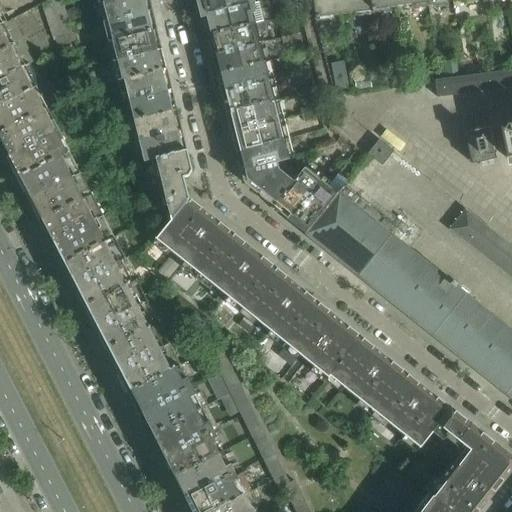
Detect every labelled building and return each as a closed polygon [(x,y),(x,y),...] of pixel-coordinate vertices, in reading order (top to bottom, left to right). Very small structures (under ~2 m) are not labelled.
[(74,37),(62,0),(49,0),(42,3),(55,43),(74,37)] [(148,0),(113,0),(97,4),(102,24),(149,12),(152,11),(148,0)] [(249,0),(197,0),(202,18),(251,6),(249,0)] [(342,0),(313,0),(316,20),(345,16),(342,0)] [(371,0),(342,0),(345,16),(373,12),(371,0)] [(400,0),(371,0),(373,12),(401,9),(400,0)] [(428,0),(400,0),(401,9),(429,5),(428,0)] [(251,6),(202,18),(207,37),(256,25),(251,6)] [(149,12),(102,24),(107,43),(157,31),(152,11),(149,12)] [(0,54),(28,40),(26,36),(22,38),(14,20),(4,25),(0,27),(0,54)] [(256,25),(207,37),(212,56),(261,44),(256,25)] [(302,34),(300,28),(283,32),(284,38),(302,34)] [(157,31),(107,43),(112,62),(161,50),(157,31)] [(303,40),(302,34),(284,38),(286,44),(303,40)] [(0,81),(26,68),(25,67),(35,62),(26,43),(29,41),(28,40),(0,54),(0,81)] [(261,44),(212,56),(217,76),(266,64),(261,44)] [(161,50),(112,62),(117,82),(122,81),(123,80),(166,70),(161,50)] [(476,71),(474,53),(464,54),(466,72),(476,71)] [(266,64),(217,76),(222,96),(271,84),(266,64)] [(26,68),(0,81),(0,107),(36,89),(26,68)] [(310,68),(292,72),(294,78),(312,74),(310,68)] [(166,70),(123,80),(128,101),(171,90),(166,70)] [(511,71),(435,82),(437,101),(511,90),(511,126),(499,129),(505,158),(511,155),(511,71)] [(313,80),(312,74),(294,78),(295,85),(313,80)] [(271,84),(222,96),(227,115),(275,104),(271,84)] [(36,89),(0,107),(0,133),(47,110),(36,89)] [(171,90),(128,101),(133,122),(176,111),(171,90)] [(275,104),(227,115),(232,135),(280,123),(275,104)] [(322,113),(320,107),(302,112),(303,117),(322,113)] [(47,110),(0,133),(0,141),(8,157),(58,131),(47,110)] [(176,111),(133,122),(138,142),(182,131),(176,111)] [(323,119),(322,113),(303,117),(304,123),(323,119)] [(280,123),(232,135),(236,154),(285,142),(280,123)] [(58,131),(8,157),(19,178),(69,152),(58,131)] [(182,131),(138,142),(143,163),(154,161),(187,152),(182,131)] [(488,131),(465,137),(467,142),(465,142),(466,147),(463,147),(465,160),(469,159),(470,164),(472,163),(473,167),(495,162),(494,158),(496,158),(495,153),(498,153),(495,141),(492,141),(491,137),(489,137),(488,131)] [(335,147),(333,140),(314,145),(316,151),(335,147)] [(382,167),(394,152),(380,141),(368,155),(382,167)] [(285,142),(236,154),(241,173),(276,165),(290,162),(285,142)] [(69,152),(19,178),(30,200),(80,174),(69,152)] [(189,200),(183,179),(188,178),(192,172),(187,152),(154,161),(167,211),(171,222),(189,200)] [(276,165),(241,173),(244,183),(275,208),(293,185),(278,171),(276,165)] [(290,221),(320,183),(306,171),(293,185),(275,208),(290,221)] [(80,174),(30,200),(41,220),(91,195),(80,174)] [(320,183),(290,221),(298,227),(328,189),(320,183)] [(343,188),(337,196),(306,234),(360,276),(359,277),(409,316),(411,316),(507,393),(507,394),(511,398),(511,335),(458,293),(461,290),(446,278),(444,281),(350,206),(356,199),(343,188)] [(328,189),(298,227),(306,234),(337,196),(328,189)] [(91,195),(41,220),(53,243),(102,218),(91,195)] [(196,278),(231,234),(203,212),(189,200),(171,222),(162,234),(154,244),(168,255),(170,252),(185,263),(182,266),(196,278)] [(511,248),(465,211),(449,231),(511,280),(511,248)] [(102,218),(53,243),(64,264),(113,239),(102,218)] [(240,312),(275,269),(231,234),(196,278),(211,289),(213,287),(228,298),(226,301),(240,312)] [(113,239),(64,264),(75,285),(120,262),(124,260),(113,239)] [(120,262),(75,285),(85,306),(130,283),(131,283),(120,262)] [(283,346),(318,304),(275,269),(240,312),(255,324),(256,322),(271,334),(269,335),(283,346)] [(130,283),(85,306),(98,330),(147,305),(134,281),(131,283),(130,283)] [(326,380),(361,338),(318,304),(283,346),(298,358),(299,356),(313,368),(312,369),(326,380)] [(147,305),(98,330),(108,350),(158,325),(147,305)] [(158,325),(108,350),(120,371),(169,347),(158,325)] [(199,331),(210,353),(222,347),(211,325),(199,331)] [(374,414),(406,374),(361,338),(326,380),(325,381),(333,387),(341,394),(344,391),(374,414)] [(169,347),(120,371),(130,392),(178,367),(178,368),(179,367),(169,347)] [(233,369),(222,347),(210,353),(221,375),(233,369)] [(178,367),(130,392),(141,413),(189,389),(186,381),(185,382),(177,368),(178,368),(178,367)] [(244,391),(233,369),(221,375),(232,397),(244,391)] [(432,434),(451,410),(406,374),(374,414),(419,450),(432,434)] [(189,389),(141,413),(152,435),(199,410),(194,400),(195,399),(189,389)] [(255,413),(244,391),(232,397),(243,419),(255,413)] [(199,410),(152,435),(163,456),(212,431),(207,423),(206,423),(199,410)] [(455,449),(459,445),(473,428),(451,410),(432,434),(442,442),(444,440),(455,449)] [(266,435),(255,413),(243,419),(254,441),(266,435)] [(511,459),(473,428),(459,445),(462,448),(457,453),(461,456),(499,486),(511,469),(511,459)] [(212,431),(163,456),(174,478),(221,453),(216,443),(217,442),(212,431)] [(277,457),(266,435),(254,441),(265,463),(277,457)] [(221,453),(174,478),(184,499),(234,473),(230,466),(228,467),(221,453)] [(499,486),(461,456),(454,465),(492,495),(499,486)] [(288,479),(277,457),(265,463),(276,485),(288,479)] [(449,511),(478,511),(492,495),(454,465),(447,474),(443,471),(438,478),(433,484),(437,487),(430,496),(449,511)] [(234,473),(184,499),(191,511),(211,511),(242,496),(244,495),(238,483),(239,483),(234,473)] [(290,483),(288,479),(276,485),(278,490),(285,487),(296,508),(307,503),(295,480),(290,483)] [(449,511),(430,496),(428,495),(415,511),(449,511)] [(242,496),(211,511),(252,511),(251,509),(249,510),(242,496)] [(0,511),(10,511),(2,497),(0,497),(0,511)] [(311,511),(307,503),(296,508),(298,511),(311,511)]
